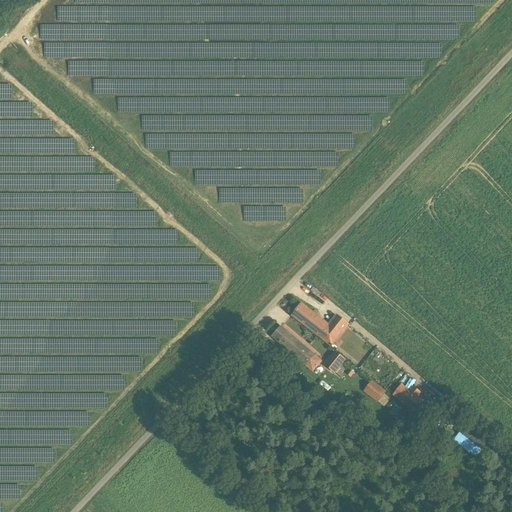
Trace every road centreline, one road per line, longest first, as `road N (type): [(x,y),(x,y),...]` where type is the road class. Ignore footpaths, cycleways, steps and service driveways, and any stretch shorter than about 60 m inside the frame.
road 1 (track): [(159,425),(511,55)]
road 2 (track): [(159,425),(248,511)]
road 3 (unclassified): [(75,511),(159,425)]
